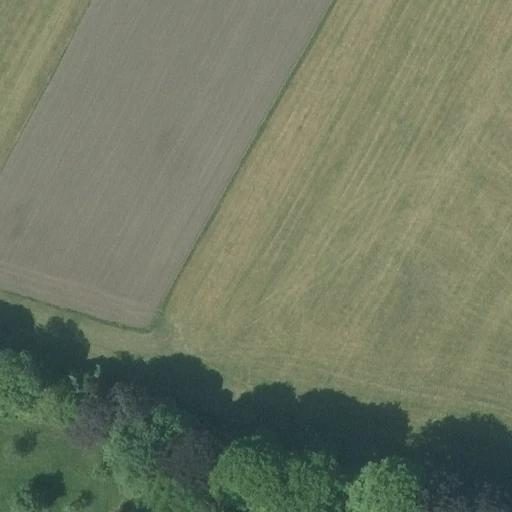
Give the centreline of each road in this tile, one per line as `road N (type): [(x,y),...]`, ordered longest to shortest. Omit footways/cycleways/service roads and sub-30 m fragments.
road 1 (track): [(200,423),(511,507)]
road 2 (track): [(0,369),(200,423)]
